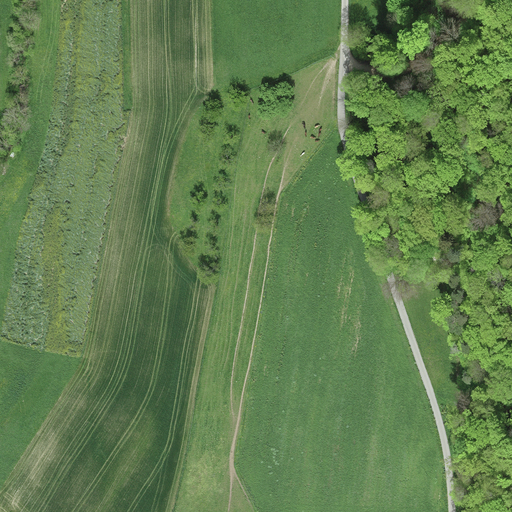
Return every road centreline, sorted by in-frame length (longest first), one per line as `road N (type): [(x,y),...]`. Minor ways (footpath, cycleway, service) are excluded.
road 1 (track): [(420,366),(342,132),(344,0)]
road 2 (track): [(343,64),(398,73),(483,0)]
road 3 (track): [(127,0),(129,103),(175,101)]
road 4 (track): [(420,366),(443,443),(450,511)]
